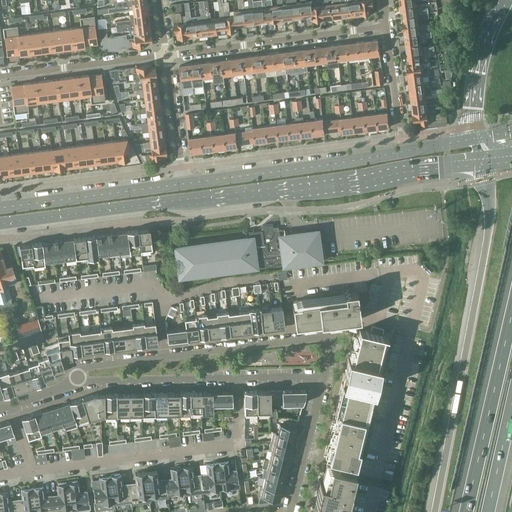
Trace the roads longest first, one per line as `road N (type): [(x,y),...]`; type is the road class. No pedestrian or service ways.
road 1 (secondary): [(0,224),(479,165)]
road 2 (motorway): [(479,165),(489,219),(434,511)]
road 3 (residential): [(324,377),(332,345),(320,336),(90,365),(78,379)]
road 4 (secondary): [(473,138),(184,184)]
road 5 (residential): [(78,379),(324,377)]
road 6 (residential): [(166,53),(385,25)]
road 7 (motorway): [(511,307),(464,511)]
road 8 (secondary): [(184,184),(0,206)]
road 9 (residential): [(0,76),(166,53)]
road 10 (secondary): [(503,0),(479,56),(473,138)]
road 11 (residential): [(324,377),(290,511)]
road 12 (residential): [(184,184),(166,53)]
